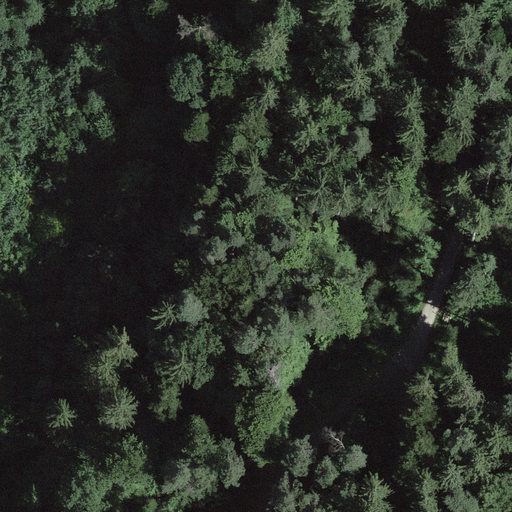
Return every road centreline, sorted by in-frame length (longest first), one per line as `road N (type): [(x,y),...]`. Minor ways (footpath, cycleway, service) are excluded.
road 1 (track): [(0,387),(112,218),(136,165),(147,70),(129,0)]
road 2 (track): [(511,110),(417,361),(384,511)]
road 3 (track): [(417,361),(363,394),(321,436),(270,511)]
